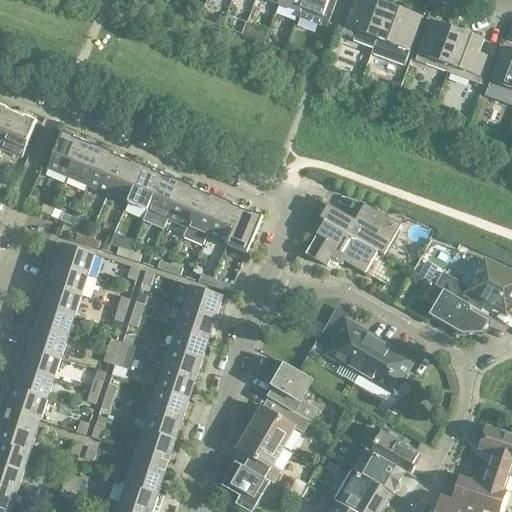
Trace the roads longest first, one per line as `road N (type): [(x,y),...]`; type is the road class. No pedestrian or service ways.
road 1 (residential): [(264,286),(290,220),(279,197),(0,75)]
road 2 (residential): [(182,511),(264,286)]
road 3 (residential): [(470,364),(340,291),(264,286)]
road 4 (residential): [(408,511),(456,432),(470,364)]
